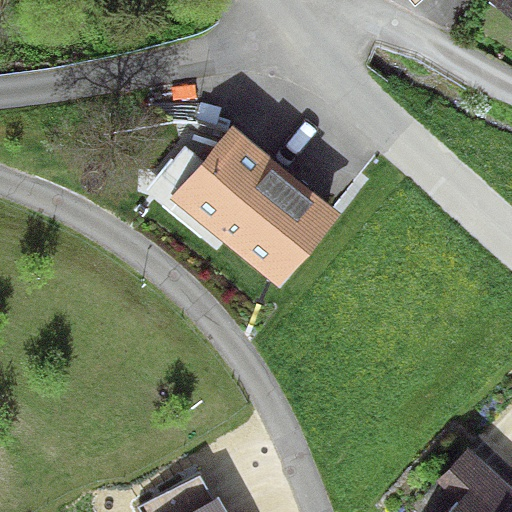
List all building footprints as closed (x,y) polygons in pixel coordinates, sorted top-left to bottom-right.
[(511,0),(493,0),(511,11),(511,0)] [(203,161),(171,198),(223,242),(280,289),(340,215),(233,125),(203,161)] [(171,198),(203,161),(185,146),(147,191),(216,250),(223,242),(171,198)] [(511,511),(511,487),(470,447),(437,481),(459,502),(449,511),(511,511)] [(140,511),(188,511),(213,498),(199,474),(138,508),(140,511)] [(229,511),(219,495),(213,498),(188,511),(229,511)]
